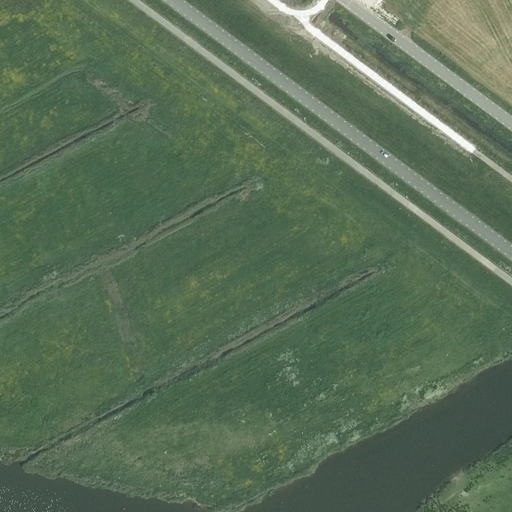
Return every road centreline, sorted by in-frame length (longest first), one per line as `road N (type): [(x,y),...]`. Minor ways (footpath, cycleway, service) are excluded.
road 1 (unclassified): [(173,0),(511,252)]
road 2 (tertiary): [(345,0),(511,123)]
